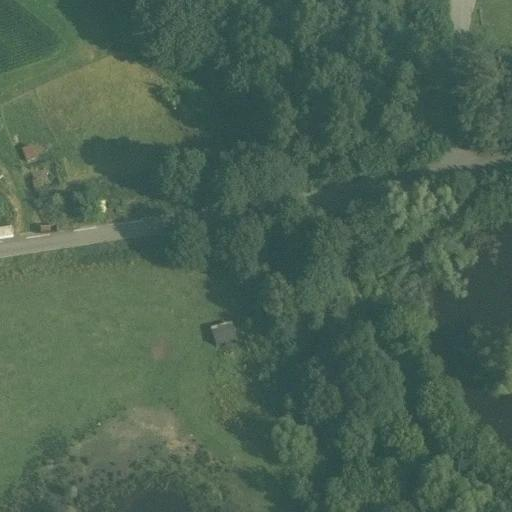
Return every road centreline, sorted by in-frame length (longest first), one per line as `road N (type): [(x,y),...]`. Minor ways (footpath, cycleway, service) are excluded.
road 1 (unclassified): [(0,248),(332,197),(511,158)]
road 2 (track): [(332,197),(354,289),(405,400),(457,485),(494,511)]
